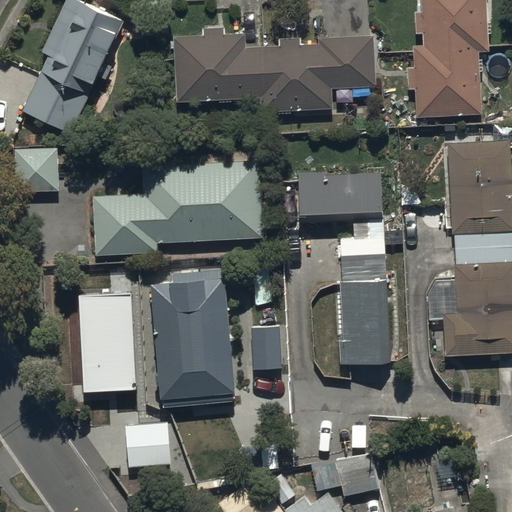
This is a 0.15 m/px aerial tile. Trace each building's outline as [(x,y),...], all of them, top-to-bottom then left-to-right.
[(52,48),(24,105),(73,127),(98,76),(96,75),(125,16),(93,0),(65,0),(44,44),(52,48)] [(488,0),(423,0),(424,6),(417,6),(418,28),(425,28),(425,40),(415,41),(416,63),(409,64),(410,85),(416,84),(417,111),(484,108),(482,66),(485,66),(484,55),(482,55),(482,46),(491,46),(490,28),(493,28),(492,16),(489,17),(488,0)] [(206,32),(174,32),(176,95),(261,93),(261,106),(335,104),(335,83),(377,82),(376,31),(321,32),(321,40),(302,40),(302,33),(281,33),(281,42),(247,42),(247,29),(227,29),(227,23),(206,23),(206,32)] [(456,227),(458,274),(436,275),(427,291),(429,318),(446,318),(447,349),(511,346),(511,135),(451,138),(454,228),(456,227)] [(22,143),(22,187),(61,187),(60,143),(22,143)] [(94,190),(96,250),(158,247),(158,238),(263,234),(260,154),(143,158),(144,189),(94,190)] [(393,357),(383,166),(330,169),(330,165),(300,166),(303,217),(358,214),(359,231),(342,232),(347,336),(343,336),(344,359),(393,357)] [(157,277),(165,399),(238,393),(229,274),(225,274),(225,266),(175,269),(176,276),(157,277)] [(132,293),(79,295),(85,393),(137,390),(132,293)] [(280,327),(252,328),(254,369),(282,368),(280,327)] [(167,422),(126,426),(129,467),(170,464),(167,422)] [(374,450),(313,461),(319,487),(343,481),(346,492),(382,484),(374,450)] [(282,501),(284,500),(297,490),(280,469),(266,479),(260,470),(221,500),(230,511),(289,511),(286,507),(282,501)] [(286,507),(289,511),(347,511),(330,488),(313,500),(306,491),(286,507)] [(420,511),(454,511),(452,500),(419,508),(420,511)]
